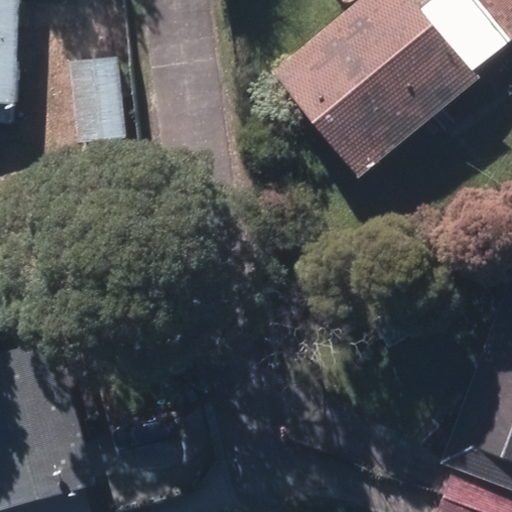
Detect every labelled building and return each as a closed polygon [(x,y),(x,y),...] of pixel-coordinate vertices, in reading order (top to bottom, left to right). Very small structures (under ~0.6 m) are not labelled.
[(0,0),(0,110),(16,111),(20,0),(0,0)] [(510,48),(471,0),(443,0),(421,17),(406,0),(374,0),(275,80),(359,183),(479,86),(473,77),(510,48)] [(511,0),(471,0),(510,48),(511,46),(511,0)] [(74,69),(81,149),(126,144),(119,64),(74,69)] [(445,511),(511,511),(511,281),(443,469),(458,475),(445,511)] [(0,511),(91,511),(87,492),(97,490),(59,348),(0,363),(0,511)]
